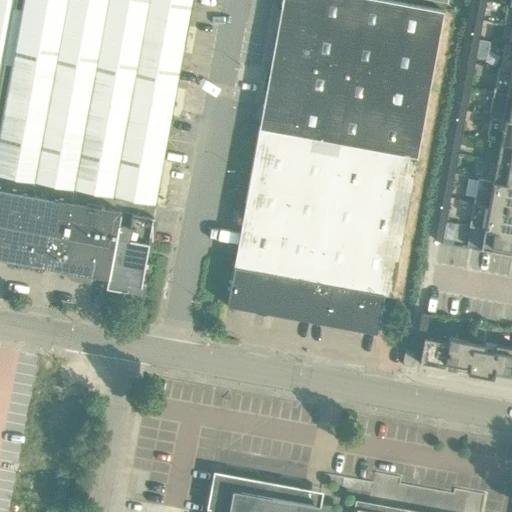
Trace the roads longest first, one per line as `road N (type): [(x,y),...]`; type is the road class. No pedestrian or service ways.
road 1 (unclassified): [(172,352),(233,0)]
road 2 (tertiary): [(172,352),(511,416)]
road 3 (tertiary): [(0,323),(172,352)]
road 4 (unknown): [(101,511),(134,346)]
